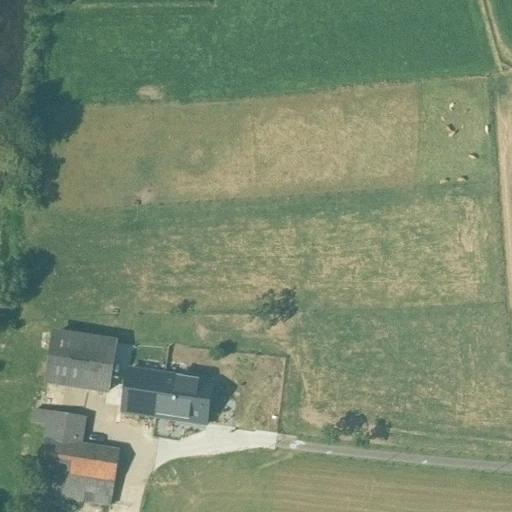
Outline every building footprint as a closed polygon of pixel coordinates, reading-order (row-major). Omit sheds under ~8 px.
[(115,345),(56,335),(48,385),(107,394),(115,345)] [(145,375),(130,372),(124,413),(159,418),(165,378),(170,348),(150,345),(145,375)] [(212,385),(165,378),(159,418),(206,426),(212,385)] [(85,419),(35,411),(33,425),(48,427),(41,470),(76,475),(81,448),(85,419)] [(120,454),(81,448),(76,475),(116,482),(120,454)] [(76,475),(41,470),(38,494),(111,506),(116,482),(76,475)]
